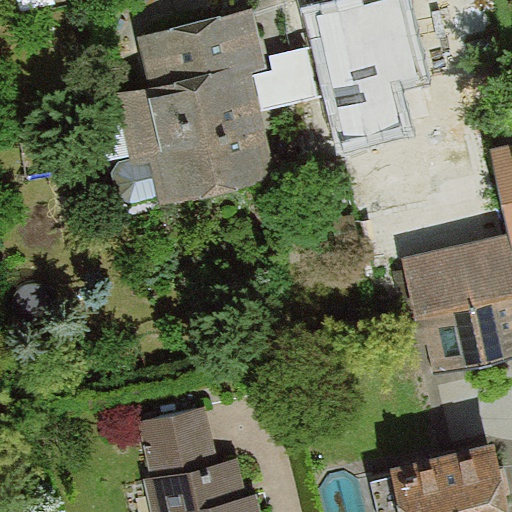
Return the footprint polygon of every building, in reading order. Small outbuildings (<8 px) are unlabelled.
[(160,196),(266,174),(245,67),(258,64),(248,14),(143,35),(153,88),(119,95),(132,159),(152,155),(160,196)] [(511,145),(500,149),(511,207),(511,145)] [(511,234),(413,257),(438,369),(511,352),(511,234)] [(154,511),(256,511),(253,497),(243,500),(235,462),(215,466),(207,433),(201,410),(139,424),(151,478),(147,479),(154,511)] [(511,511),(495,445),(369,477),(377,511),(511,511)]
